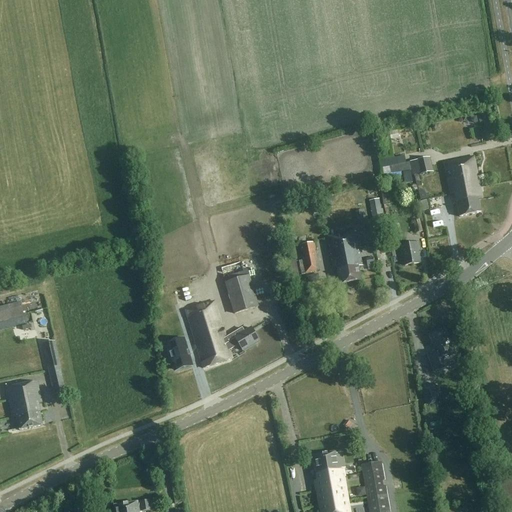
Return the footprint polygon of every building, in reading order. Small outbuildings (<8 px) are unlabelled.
[(447,180),(450,194),(480,188),(479,181),(475,182),(473,176),(478,175),(474,157),(444,163),(446,172),(450,171),(452,179),(447,180)] [(409,163),(411,171),(412,174),(413,176),(418,175),(419,175),(433,172),(430,158),(415,161),(409,163)] [(384,175),(387,174),(391,174),(401,173),(411,171),(409,163),(406,163),(399,165),(383,169),(382,169),(384,175)] [(480,188),(450,194),(450,195),(455,194),(460,217),(481,213),(478,199),(482,198),(480,188)] [(418,193),(420,201),(429,198),(429,196),(428,195),(427,193),(426,191),(424,190),(418,193)] [(382,195),(382,196),(384,206),(390,205),(388,194),(382,195)] [(379,200),(369,202),(373,222),(383,220),(379,200)] [(429,210),(427,200),(420,202),(422,212),(429,210)] [(367,223),(365,217),(357,218),(358,225),(367,223)] [(420,219),(413,221),(415,234),(423,232),(420,219)] [(402,241),(399,225),(387,227),(390,244),(402,241)] [(333,237),(336,253),(359,249),(356,233),(345,235),(343,229),(336,230),(338,237),(333,237)] [(336,253),(333,237),(327,239),(332,268),(336,268),(339,285),(361,281),(358,268),(362,267),(359,249),(336,253)] [(301,274),(305,273),(305,274),(317,272),(319,271),(318,265),(316,265),(315,261),(315,259),(316,259),(315,251),(316,250),(314,243),(299,245),(301,253),(302,253),(302,256),(301,256),(302,261),(298,261),(301,274)] [(420,263),(418,252),(420,251),(419,243),(399,246),(400,255),(402,255),(404,266),(420,263)] [(235,315),(259,308),(248,272),(244,273),(241,263),(221,269),(235,315)] [(214,302),(184,312),(203,369),(232,360),(229,351),(238,345),(242,352),(260,342),(252,329),(245,333),(242,329),(225,339),(214,302)] [(447,339),(444,331),(430,336),(436,352),(428,355),(434,372),(445,368),(442,360),(456,355),(450,338),(447,339)] [(42,373),(34,333),(30,334),(30,336),(11,340),(13,353),(0,355),(0,365),(3,380),(42,373)] [(189,356),(191,356),(189,350),(187,350),(184,340),(168,344),(175,370),(191,366),(189,356)] [(44,344),(49,373),(54,395),(66,392),(61,370),(54,342),(44,344)] [(43,427),(39,405),(42,404),(37,383),(6,389),(13,419),(16,418),(19,432),(43,427)] [(423,390),(428,406),(441,401),(435,385),(423,390)] [(347,421),(343,426),(348,430),(352,425),(347,421)] [(312,458),(316,475),(317,481),(313,482),(315,492),(345,487),(344,477),(345,477),(344,470),(339,471),(336,453),(312,458)] [(361,466),(362,470),(364,484),(384,481),(381,467),(381,463),(361,466)] [(384,481),(364,484),(365,488),(367,498),(367,499),(387,496),(384,481)] [(315,492),(318,507),(348,502),(345,487),(315,492)] [(369,511),(389,511),(387,496),(367,499),(369,511)] [(145,511),(150,511),(149,511),(154,511),(154,506),(150,507),(149,501),(139,503),(140,504),(138,505),(137,503),(114,506),(114,511),(145,511)] [(318,511),(349,511),(348,502),(318,507),(318,511)]
